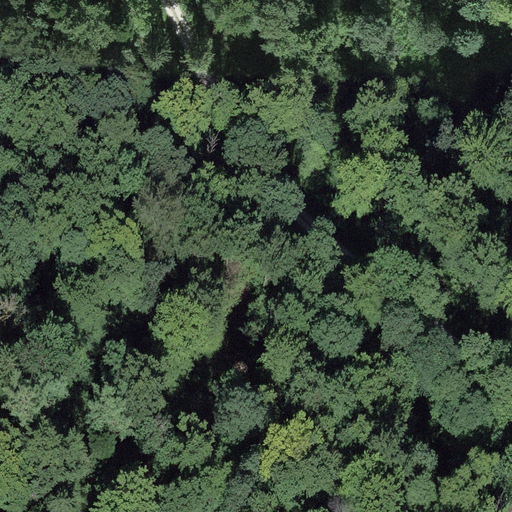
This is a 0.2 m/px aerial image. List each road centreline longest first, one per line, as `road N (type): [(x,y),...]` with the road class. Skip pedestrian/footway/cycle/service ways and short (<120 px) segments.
road 1 (track): [(161,0),(242,147),(372,288),(451,343),(511,400)]
road 2 (track): [(176,511),(92,420),(0,364)]
